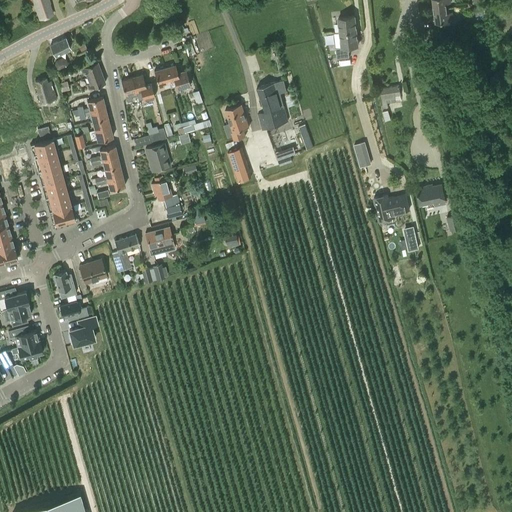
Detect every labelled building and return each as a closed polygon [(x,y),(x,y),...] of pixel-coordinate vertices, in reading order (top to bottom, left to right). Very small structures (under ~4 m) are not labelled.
[(47,0),(29,0),(29,1),(31,0),(33,0),(39,19),(52,14),(47,0)] [(450,0),(431,0),(433,10),(447,8),(446,3),(450,3),(450,0)] [(474,6),(475,16),(481,15),(482,22),(486,21),(485,15),(483,15),(483,14),(485,14),(484,5),(482,6),(482,5),(474,6)] [(435,22),(453,20),(452,12),(447,12),(447,8),(433,10),(435,22)] [(340,33),(356,31),(354,16),(338,18),(340,33)] [(340,33),(333,34),(335,48),(337,58),(349,57),(348,47),(358,46),(356,31),(340,33)] [(55,54),(70,47),(65,36),(50,44),(55,54)] [(62,68),(65,66),(67,63),(65,59),(60,59),(57,60),(55,64),(57,68),(62,68)] [(87,77),(101,72),(97,61),(80,68),(81,73),(85,72),(87,77)] [(175,64),(164,67),(168,82),(169,82),(170,87),(175,86),(176,88),(190,84),(186,70),(177,72),(175,64)] [(163,83),(168,82),(164,67),(154,70),(159,87),(164,86),(163,83)] [(90,82),(86,84),(87,89),(105,82),(101,72),(87,77),(90,82)] [(132,77),(136,91),(141,89),(142,92),(147,91),(142,74),(132,77)] [(45,77),(35,80),(41,102),(55,98),(50,81),(46,82),(45,77)] [(136,91),(132,77),(121,80),(127,101),(132,100),(131,96),(136,95),(135,91),(136,91)] [(261,105),(263,105),(282,100),(280,92),(287,91),(284,79),(257,87),(261,98),(259,99),(261,105)] [(399,85),(380,88),(384,108),(387,107),(387,102),(395,101),(395,95),(401,94),(399,85)] [(78,113),(104,106),(102,96),(87,100),(89,107),(83,109),(82,105),(77,107),(78,113)] [(283,104),(282,100),(263,105),(265,111),(258,113),(262,130),(288,121),(283,104)] [(249,126),(242,103),(226,109),(233,131),(231,132),(234,139),(246,135),(243,128),(249,126)] [(92,121),(107,117),(104,106),(78,113),(80,119),(85,118),(84,114),(90,113),(92,121)] [(388,110),(382,111),(385,120),(391,119),(388,110)] [(94,129),(109,126),(107,117),(92,121),(94,129)] [(166,136),(172,135),(169,123),(163,125),(166,136)] [(296,126),(305,149),(312,146),(303,123),(296,126)] [(193,124),(182,127),(183,132),(198,128),(197,126),(194,127),(193,124)] [(47,126),(37,129),(39,135),(49,132),(47,126)] [(109,126),(94,129),(97,140),(112,136),(109,126)] [(147,134),(150,142),(165,137),(163,127),(157,128),(158,131),(147,134)] [(81,134),(74,136),(78,148),(84,146),(81,134)] [(135,146),(150,142),(147,134),(133,138),(135,146)] [(34,158),(58,151),(54,137),(30,144),(34,158)] [(354,144),(358,158),(368,155),(364,141),(354,144)] [(151,171),(169,166),(163,143),(145,148),(151,171)] [(102,159),(117,155),(114,145),(99,148),(102,159)] [(277,164),(290,160),(288,154),(293,152),(291,145),(273,151),(277,164)] [(241,147),(228,151),(238,180),(251,176),(241,147)] [(34,158),(37,171),(62,164),(58,151),(34,158)] [(119,165),(117,155),(102,159),(104,169),(119,165)] [(370,163),(368,155),(358,158),(360,166),(370,163)] [(41,185),(65,178),(62,164),(37,171),(41,185)] [(185,174),(197,171),(195,164),(183,167),(185,174)] [(122,175),(119,165),(104,169),(107,179),(122,175)] [(109,189),(124,185),(122,175),(107,179),(109,189)] [(166,178),(163,179),(162,175),(153,177),(154,182),(150,183),(153,192),(155,191),(157,199),(163,197),(168,217),(182,213),(179,203),(176,194),(171,195),(166,178)] [(41,185),(45,198),(69,191),(65,178),(41,185)] [(445,202),(444,198),(445,197),(442,183),(428,187),(427,185),(417,187),(420,203),(434,200),(435,204),(445,202)] [(98,198),(109,195),(107,189),(97,192),(98,198)] [(48,211),(73,204),(69,191),(45,198),(48,211)] [(393,218),(392,214),(391,209),(404,207),(401,195),(389,198),(388,194),(375,197),(379,217),(380,221),(393,218)] [(73,204),(48,211),(52,225),(77,218),(74,210),(81,208),(79,203),(73,204)] [(204,220),(201,208),(191,210),(193,223),(204,220)] [(452,229),(463,226),(460,213),(448,216),(452,229)] [(0,238),(11,236),(8,225),(0,226),(0,238)] [(174,249),(173,242),(168,226),(145,232),(149,249),(151,255),(174,249)] [(413,226),(405,228),(410,249),(418,248),(413,226)] [(118,251),(112,252),(115,262),(117,270),(123,268),(121,260),(127,258),(125,250),(139,245),(135,233),(114,240),(118,251)] [(228,248),(239,245),(237,234),(225,236),(228,248)] [(0,250),(14,247),(11,236),(0,238),(0,250)] [(14,247),(0,250),(0,262),(17,258),(14,247)] [(85,283),(106,275),(100,258),(79,265),(85,283)] [(161,263),(153,267),(156,279),(165,277),(164,275),(162,267),(161,263)] [(149,269),(141,268),(142,273),(144,282),(151,280),(149,269)] [(65,270),(54,273),(54,275),(53,275),(55,283),(56,282),(58,291),(64,289),(66,296),(76,293),(70,273),(66,274),(65,270)] [(28,302),(29,302),(26,290),(16,293),(14,287),(0,291),(0,297),(4,297),(7,308),(28,302)] [(76,300),(59,305),(60,310),(59,311),(60,315),(62,315),(62,316),(67,315),(68,319),(87,314),(87,313),(91,312),(89,305),(79,308),(76,300)] [(7,308),(2,309),(6,320),(10,319),(12,325),(27,321),(25,315),(31,313),(28,302),(7,308)] [(81,326),(71,329),(72,335),(71,335),(73,342),(74,341),(75,343),(83,341),(83,343),(91,341),(90,338),(96,337),(92,325),(98,323),(96,315),(79,319),(81,326)] [(18,346),(38,339),(36,329),(30,331),(28,325),(8,330),(10,337),(15,335),(18,346)] [(39,340),(38,339),(18,346),(11,348),(13,353),(19,351),(21,358),(29,356),(37,354),(36,354),(42,352),(39,340)] [(5,350),(0,352),(0,355),(6,366),(11,363),(5,350)]
